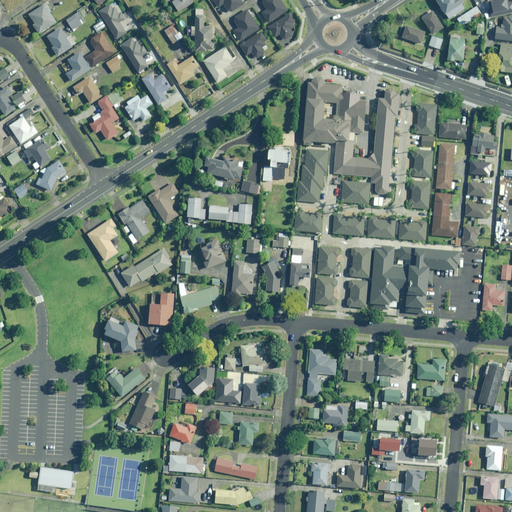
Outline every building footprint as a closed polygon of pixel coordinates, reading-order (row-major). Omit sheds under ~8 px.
[(196,0),(172,0),(171,1),(179,12),(196,0)] [(244,4),(241,0),(212,0),(218,8),(223,4),(229,14),(244,4)] [(287,11),(280,0),(262,0),(261,1),(267,10),(262,13),(268,23),(287,11)] [(464,1),(463,0),(435,0),(448,19),(464,9),(460,4),(464,1)] [(497,11),(492,3),(486,7),(492,15),(497,11)] [(56,23),(44,4),(29,14),(35,24),(33,25),(39,34),(56,23)] [(113,9),(110,4),(98,11),(117,39),(127,33),(120,23),(126,20),(117,6),(113,9)] [(481,14),(476,7),(457,19),(462,26),(481,14)] [(259,29),(248,10),(233,19),(239,28),(233,31),(239,41),(259,29)] [(443,28),(432,12),(422,18),(432,35),(443,28)] [(83,23),(76,13),(66,20),(73,30),(83,23)] [(280,35),(284,41),(295,34),(291,28),(295,26),(293,23),(295,22),(290,14),(268,28),(275,38),(280,35)] [(204,16),(196,15),(195,27),(187,26),(187,36),(195,36),(195,52),(206,52),(206,50),(213,50),(214,40),(213,40),(213,26),(204,26),(204,16)] [(511,40),(511,16),(504,16),(503,28),(497,28),(495,39),(511,40)] [(106,27),(102,21),(94,27),(97,32),(106,27)] [(425,32),(406,25),(401,37),(421,44),(425,32)] [(67,38),(61,28),(47,37),(53,46),(52,47),(57,56),(77,44),(71,35),(67,38)] [(117,51),(104,31),(90,41),(96,51),(86,57),(93,67),(117,51)] [(179,32),(169,38),(173,44),(183,37),(179,32)] [(265,41),(267,39),(263,33),(240,46),(246,56),(251,53),(255,60),(265,54),(263,52),(269,48),(265,41)] [(450,35),(447,61),(455,62),(455,60),(464,61),(466,36),(450,35)] [(443,40),(432,36),(429,45),(440,49),(443,40)] [(135,43),(132,38),(120,45),(138,73),(148,66),(142,56),(147,53),(143,46),(141,47),(137,42),(135,43)] [(511,43),(501,42),(500,49),(495,49),(494,53),(500,54),(498,71),(511,72),(511,43)] [(230,64),(235,61),(226,47),(203,61),(218,85),(228,78),(224,72),(232,67),(230,64)] [(91,70),(80,53),(68,60),(74,69),(66,74),(71,82),(91,70)] [(199,67),(191,55),(179,63),(176,59),(168,64),(180,85),(195,75),(192,71),(199,67)] [(121,68),(114,57),(106,63),(113,73),(121,68)] [(0,70),(0,81),(10,76),(5,67),(0,70)] [(156,80),(151,74),(142,80),(159,105),(168,99),(164,92),(171,88),(163,76),(156,80)] [(103,96),(91,76),(73,87),(78,95),(83,92),(90,104),(103,96)] [(309,82),(304,144),(313,144),(313,141),(337,143),(334,173),(372,176),(372,183),(375,182),(375,190),(379,194),(387,194),(390,192),(397,114),(399,115),(401,93),(398,92),(396,88),(390,88),(387,91),(387,98),(380,97),(375,154),(369,158),(354,157),(356,133),(365,133),(368,100),(361,99),(361,93),(344,92),(344,85),(326,83),(327,81),(323,76),(317,76),(315,77),(313,80),(312,82),(309,82)] [(13,93),(8,85),(0,90),(0,107),(6,116),(17,109),(8,96),(13,93)] [(118,101),(123,98),(117,89),(108,96),(116,108),(121,105),(118,101)] [(25,105),(34,99),(30,92),(26,95),(22,90),(11,98),(17,106),(23,102),(25,105)] [(153,104),(147,95),(140,99),(138,95),(127,102),(129,105),(125,108),(133,121),(140,116),(144,121),(151,117),(146,108),(153,104)] [(113,123),(119,119),(111,107),(113,106),(107,96),(96,102),(105,116),(90,125),(96,134),(101,131),(108,141),(120,134),(113,123)] [(416,129),(417,133),(436,134),(438,105),(420,103),(417,105),(417,110),(419,113),(419,121),(416,124),(416,129)] [(35,114),(32,109),(23,114),(26,119),(35,114)] [(30,127),(23,117),(9,126),(21,144),(38,133),(33,125),(30,127)] [(466,125),(440,123),(439,137),(465,139),(466,125)] [(479,133),(479,135),(473,134),(472,146),(477,147),(477,152),(485,153),(485,148),(497,149),(498,136),(488,135),(488,134),(479,133)] [(4,140),(0,134),(0,157),(17,146),(11,136),(4,140)] [(423,136),(422,145),(435,147),(436,137),(423,136)] [(22,146),(24,150),(23,150),(30,163),(35,160),(40,168),(51,161),(44,149),(47,147),(43,139),(33,145),(31,141),(22,146)] [(454,144),(440,143),(436,188),(454,190),(455,182),(452,182),(454,161),(453,161),(454,144)] [(291,146),(269,145),(268,159),(270,159),(270,166),(276,167),(277,162),(289,163),(291,146)] [(299,181),(298,200),(320,202),(321,190),(323,190),(325,171),(328,171),(329,150),(307,148),(306,164),(303,164),(302,181),(299,181)] [(412,174),(414,176),(432,177),(434,150),(416,149),(413,151),(413,155),(415,158),(415,167),(412,169),(412,174)] [(21,160),(15,151),(6,156),(12,166),(21,160)] [(244,162),(224,157),(223,161),(207,157),(205,166),(209,167),(207,174),(234,179),(234,177),(241,178),(243,168),(244,162)] [(203,160),(195,159),(194,168),(201,169),(203,160)] [(44,174),(43,177),(40,175),(36,184),(39,185),(51,192),(58,178),(67,172),(60,160),(42,171),(44,174)] [(480,161),(471,160),(470,174),(490,176),(492,163),(480,162),(480,161)] [(272,181),(273,168),(264,168),(263,181),(272,181)] [(232,185),(216,180),(214,185),(231,190),(232,185)] [(343,180),(341,203),(369,205),(372,183),(343,180)] [(410,206),(412,207),(430,209),(432,182),(413,180),(411,182),(411,187),(413,189),(413,198),(410,200),(410,206)] [(260,184),(243,181),(241,191),(258,194),(260,184)] [(180,192),(174,182),(160,191),(159,190),(148,196),(165,224),(178,216),(168,200),(180,192)] [(489,184),(469,182),(468,195),(488,197),(489,184)] [(29,193),(23,184),(14,190),(20,199),(29,193)] [(452,194),(436,193),(432,235),(456,237),(458,222),(449,221),(452,194)] [(0,217),(8,212),(5,208),(9,206),(4,198),(0,201),(0,200),(0,217)] [(201,199),(189,198),(187,217),(205,219),(206,208),(200,207),(201,199)] [(128,235),(133,244),(138,241),(137,239),(149,232),(141,218),(150,212),(142,200),(118,214),(126,226),(123,227),(127,233),(131,231),(132,233),(128,235)] [(487,204),(467,203),(466,216),(486,218),(487,204)] [(252,205),(239,204),(239,213),(229,212),(229,208),(210,206),(209,219),(226,220),(226,222),(251,224),(252,205)] [(298,210),(296,212),(295,230),(322,233),(324,214),(322,212),(317,211),(314,213),(306,213),(304,211),(298,210)] [(337,213),(335,215),(334,233),(364,236),(365,218),(362,215),(358,215),(356,217),(345,216),(342,214),(337,213)] [(372,216),(370,218),(369,236),(396,239),(398,220),(396,218),(391,218),(388,220),(380,219),(378,217),(372,216)] [(116,226),(111,219),(88,234),(105,261),(118,253),(110,240),(117,235),(113,228),(116,226)] [(403,219),(401,221),(399,239),(427,241),(428,223),(426,220),(421,220),(419,222),(410,222),(408,219),(403,219)] [(477,246),(478,227),(464,226),(462,245),(477,246)] [(289,234),(274,233),(272,246),(288,248),(289,234)] [(262,240),(247,239),(246,253),(261,254),(262,240)] [(222,257),(215,240),(200,246),(203,253),(201,254),(206,269),(226,261),(224,256),(222,257)] [(377,249),(373,308),(391,309),(392,301),(399,302),(400,296),(409,297),(408,311),(424,312),(425,307),(427,307),(428,295),(430,295),(431,283),(434,283),(435,270),(459,271),(460,265),(462,265),(464,251),(403,246),(402,258),(411,259),(411,266),(395,264),(397,246),(384,245),(384,249),(377,249)] [(320,247),(319,273),(336,274),(338,272),(339,268),(336,266),(337,258),(340,255),(341,250),(338,248),(320,247)] [(353,274),(370,276),(372,249),(354,248),(352,250),(352,255),(354,258),(354,267),(351,268),(351,272),(353,274)] [(169,257),(164,249),(135,267),(134,265),(121,273),(130,287),(141,280),(142,281),(155,274),(156,275),(172,265),(168,258),(169,257)] [(191,256),(181,255),(180,273),(191,274),(191,256)] [(244,262),(235,261),(232,295),(240,296),(240,293),(251,294),(253,275),(243,274),(244,262)] [(280,274),(273,261),(262,267),(264,270),(267,276),(266,291),(279,292),(280,274)] [(310,264),(291,263),(289,285),(298,285),(299,279),(309,280),(310,264)] [(511,280),(511,266),(502,265),(501,279),(511,280)] [(318,277),(317,303),(334,305),(336,303),(337,298),(334,297),(335,288),(338,285),(339,280),(336,278),(318,277)] [(350,307),(368,308),(369,281),(352,280),(349,282),(349,287),(352,290),(351,299),(349,300),(348,304),(350,307)] [(187,294),(184,283),(178,284),(185,314),(194,312),(193,309),(211,305),(210,301),(220,299),(217,287),(187,294)] [(496,284),(484,283),(482,310),(492,311),(492,305),(503,306),(504,291),(495,291),(496,284)] [(174,294),(162,293),(161,304),(151,304),(149,324),(171,326),(174,294)] [(124,326),(110,321),(104,335),(121,341),(122,352),(137,350),(136,340),(141,327),(126,321),(124,326)] [(250,348),(250,345),(241,346),(242,366),(249,366),(249,372),(263,371),(263,366),(267,365),(266,349),(261,350),(261,347),(250,348)] [(322,350),(310,349),(307,395),(320,396),(321,378),(327,379),(328,374),(336,375),(337,359),(328,359),(328,356),(322,356),(322,350)] [(389,355),(380,354),(378,375),(380,375),(379,386),(389,387),(390,376),(401,377),(403,360),(389,358),(389,355)] [(236,359),(225,358),(225,370),(235,370),(236,359)] [(376,362),(344,358),(342,369),(342,376),(343,377),(342,380),(361,382),(361,379),(366,380),(366,382),(374,383),(376,362)] [(445,381),(446,360),(433,359),(433,365),(418,364),(417,379),(445,381)] [(479,402),(494,407),(501,381),(508,383),(511,370),(511,367),(491,361),(479,402)] [(145,378),(137,368),(124,378),(120,373),(117,375),(115,372),(107,379),(122,397),(145,378)] [(242,373),(227,372),(227,382),(241,383),(242,373)] [(208,386),(199,375),(188,385),(197,396),(208,386)] [(259,384),(245,383),(243,404),(261,406),(262,397),(258,397),(259,384)] [(444,386),(432,385),(432,388),(427,388),(426,396),(443,397),(444,386)] [(187,389),(171,388),(170,398),(181,399),(181,402),(186,402),(187,389)] [(401,391),(385,390),(384,401),(400,402),(401,391)] [(155,396),(144,392),(131,424),(144,430),(146,425),(149,426),(156,410),(150,408),(155,396)] [(196,405),(186,404),(185,413),(195,415),(196,405)] [(348,406),(337,405),(336,411),(324,410),(323,423),(337,424),(337,426),(347,426),(348,406)] [(319,409),(308,408),(308,418),(319,419),(319,409)] [(406,425),(406,431),(411,432),(411,433),(424,434),(425,420),(430,420),(430,411),(412,410),(412,415),(409,414),(409,418),(411,418),(411,426),(406,425)] [(232,413),(220,412),(219,424),(232,425),(232,413)] [(511,415),(488,414),(487,423),(491,423),(490,437),(504,438),(504,430),(511,430),(511,415)] [(398,421),(378,420),(377,430),(398,431),(398,421)] [(127,425),(118,421),(116,428),(124,431),(127,425)] [(259,423),(241,422),(239,444),(252,445),(253,432),(259,432),(259,423)] [(187,427),(174,423),(170,437),(190,444),(196,427),(188,424),(187,427)] [(362,432),(344,431),(343,441),(361,442),(362,432)] [(407,440),(408,435),(398,435),(397,440),(407,440),(406,463),(421,464),(422,450),(421,450),(421,441),(407,440)] [(323,438),(323,439),(314,439),(313,454),(337,455),(338,442),(338,438),(323,438)] [(180,443),(171,441),(170,446),(168,446),(167,450),(179,452),(180,443)] [(503,447),(486,445),(485,457),(487,457),(486,469),(501,470),(503,447)] [(204,457),(170,455),(169,471),(203,473),(204,457)] [(233,462),(213,457),(210,470),(255,480),(258,467),(242,464),(241,466),(232,464),(233,462)] [(328,463),(312,462),(311,471),(313,471),(313,484),(327,485),(328,463)] [(366,466),(348,465),(348,476),(338,475),(337,487),(360,488),(361,478),(365,478),(366,466)] [(76,472),(41,467),(38,490),(58,492),(58,487),(73,489),(76,472)] [(425,471),(406,470),(405,492),(418,493),(419,479),(425,480),(425,471)] [(499,478),(481,476),(480,485),(484,485),(483,498),(503,500),(504,490),(498,489),(499,478)] [(198,478),(182,477),(181,489),(170,488),(169,501),(199,503),(200,492),(197,491),(198,478)] [(401,491),(401,483),(379,482),(379,490),(401,491)] [(252,498),(250,491),(245,493),(243,488),(235,491),(216,490),(215,503),(236,505),(252,498)] [(323,511),(325,492),(308,490),(306,511),(323,511)] [(261,503),(258,497),(249,501),(251,507),(261,503)] [(403,499),(403,502),(401,502),(401,506),(402,507),(401,511),(420,511),(421,505),(418,504),(418,503),(414,503),(414,500),(403,499)] [(335,511),(336,503),(327,503),(326,511),(335,511)]
